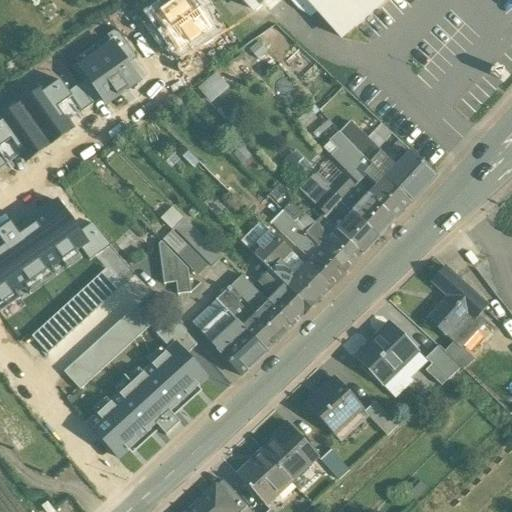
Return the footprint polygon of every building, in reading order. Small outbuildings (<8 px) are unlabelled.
[(201,14),(190,0),(177,0),(154,17),(157,21),(170,41),(180,54),(212,31),(201,14)] [(190,0),(201,14),(213,6),(208,0),(190,0)] [(307,0),(317,12),(341,38),(384,0),(245,0),(255,11),(263,5),(268,0),(307,0)] [(268,0),(263,5),(269,12),(283,0),(268,0)] [(307,0),(289,0),(297,9),(310,17),(317,12),(307,0)] [(170,41),(157,21),(145,29),(159,49),(170,41)] [(137,59),(116,29),(107,36),(113,46),(127,66),(137,59)] [(127,66),(113,46),(81,69),(88,79),(102,99),(107,105),(139,82),(127,66)] [(212,101),(229,86),(218,72),(200,87),(212,101)] [(78,86),(92,105),(102,99),(88,79),(78,86)] [(21,106),(49,146),(72,129),(57,109),(72,98),(68,93),(60,81),(45,92),(44,90),(21,106)] [(92,105),(78,86),(68,93),(72,98),(82,112),(92,105)] [(49,146),(21,106),(0,121),(0,149),(12,141),(26,162),(49,146)] [(339,134),(362,156),(373,143),(350,122),(339,134)] [(339,134),(329,144),(330,153),(348,170),(362,156),(339,134)] [(362,156),(373,168),(377,163),(387,153),(376,141),(373,143),(362,156)] [(435,178),(409,152),(402,160),(402,161),(428,185),(435,178)] [(373,168),(362,156),(348,170),(359,182),(373,168)] [(428,185),(402,161),(390,175),(386,179),(411,203),(428,185)] [(390,175),(377,163),(373,168),(386,179),(390,175)] [(343,176),(329,191),(341,202),(355,187),(343,176)] [(386,179),(369,197),(394,221),(411,203),(386,179)] [(341,202),(329,191),(316,205),(327,216),(341,202)] [(394,221),(369,197),(354,214),(379,238),(394,221)] [(0,250),(0,313),(1,314),(20,300),(16,295),(81,249),(88,244),(80,233),(58,202),(31,221),(34,226),(20,237),(11,224),(0,231),(0,240),(5,247),(0,250)] [(306,234),(315,225),(291,202),(282,211),(306,234)] [(306,234),(282,211),(271,223),(295,246),(297,244),(306,234)] [(176,212),(167,222),(213,268),(222,258),(176,212)] [(379,238),(354,214),(337,232),(362,256),(379,238)] [(92,224),(80,233),(88,244),(81,249),(90,261),(111,246),(92,224)] [(327,237),(315,224),(315,225),(306,234),(318,246),(327,237)] [(295,277),(306,266),(268,229),(249,248),(256,255),(265,246),(290,272),(290,277),(295,277)] [(201,260),(172,231),(163,239),(193,269),(201,260)] [(362,256),(337,232),(330,239),(327,237),(318,246),(347,273),(362,256)] [(306,234),(297,244),(309,255),(318,246),(306,234)] [(188,270),(162,242),(159,245),(164,285),(176,283),(178,295),(191,293),(188,270)] [(284,283),(290,277),(290,272),(265,246),(256,255),(284,283)] [(347,273),(318,246),(309,255),(313,258),(306,266),(331,290),(347,273)] [(470,248),(463,254),(472,266),(480,260),(470,248)] [(201,260),(193,269),(199,275),(208,266),(201,260)] [(306,266),(295,277),(290,277),(284,283),(310,310),(331,290),(306,266)] [(487,307),(445,268),(432,282),(449,298),(428,321),(446,338),(447,338),(461,350),(484,324),(477,318),(487,307)] [(123,288),(106,270),(32,338),(48,355),(123,288)] [(270,270),(260,280),(271,291),(276,291),(284,283),(270,270)] [(242,278),(230,289),(239,298),(241,296),(251,287),(242,278)] [(310,310),(284,283),(276,291),(276,296),(269,304),(268,304),(293,328),(310,310)] [(269,304),(251,287),(241,296),(255,310),(258,308),(261,311),(268,304),(269,304)] [(230,289),(218,300),(227,310),(239,298),(230,289)] [(293,328),(268,304),(261,311),(256,316),(280,340),(293,328)] [(155,323),(139,305),(64,373),(80,391),(155,323)] [(243,327),(227,310),(200,333),(217,351),(241,377),(267,352),(243,327)] [(280,340),(256,316),(243,327),(267,352),(280,340)] [(197,346),(173,319),(156,335),(171,351),(176,346),(186,356),(197,346)] [(391,326),(356,359),(381,386),(416,353),(391,326)] [(88,426),(119,459),(156,425),(166,437),(180,424),(169,413),(207,379),(186,356),(176,346),(171,351),(88,426)] [(456,365),(439,348),(427,359),(444,376),(456,365)] [(336,381),(307,407),(333,434),(361,408),(336,381)] [(396,426),(375,402),(364,412),(385,436),(396,426)] [(288,425),(274,439),(276,441),(264,452),(291,481),(317,456),(288,425)] [(349,471),(331,451),(321,461),(339,481),(349,471)] [(291,481),(264,452),(253,462),(254,463),(238,477),(263,504),(275,493),(276,495),(291,481)] [(241,511),(247,507),(223,481),(213,490),(233,511),(232,511),(241,511)] [(213,490),(189,511),(232,511),(233,511),(213,490)]
